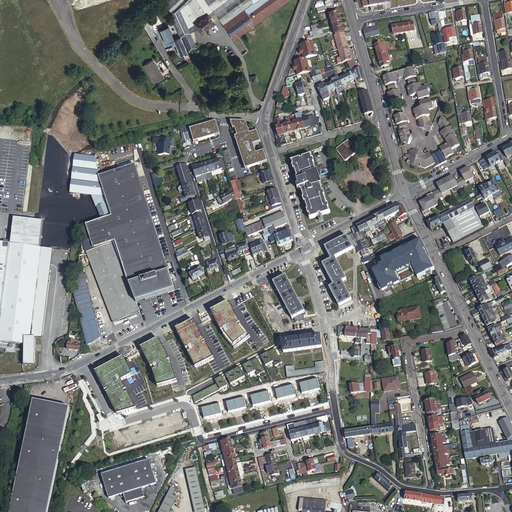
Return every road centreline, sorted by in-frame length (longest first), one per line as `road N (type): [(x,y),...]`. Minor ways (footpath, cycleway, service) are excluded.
road 1 (residential): [(82,362),(302,248)]
road 2 (residential): [(470,328),(407,346),(431,492)]
road 3 (unclassified): [(196,105),(149,105),(115,88),(76,47),(52,0)]
road 4 (residential): [(302,248),(324,325),(335,409)]
road 5 (residential): [(82,362),(115,422),(186,406)]
road 6 (residential): [(479,0),(353,20)]
road 7 (residential): [(305,0),(264,118)]
